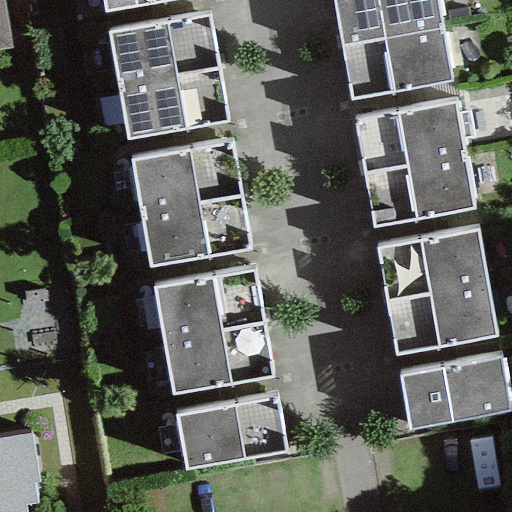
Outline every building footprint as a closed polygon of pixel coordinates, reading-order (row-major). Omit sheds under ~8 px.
[(0,0),(0,55),(11,54),(2,0),(0,0)] [(185,0),(102,0),(105,14),(185,0)] [(331,0),(340,47),(441,30),(435,0),(331,0)] [(108,32),(118,86),(217,68),(208,15),(108,32)] [(451,86),(441,30),(340,47),(350,103),(451,86)] [(226,122),(217,68),(118,86),(127,140),(226,122)] [(351,118),(361,172),(463,155),(453,101),(351,118)] [(130,159),(139,213),(239,195),(229,142),(130,159)] [(473,211),(463,155),(361,172),(371,228),(473,211)] [(248,249),(239,195),(139,213),(149,267),(248,249)] [(374,247),(383,301),(485,284),(476,230),(374,247)] [(152,288),(161,341),(260,324),(251,270),(152,288)] [(495,340),(485,284),(383,301),(393,357),(495,340)] [(270,378),(260,324),(161,341),(171,395),(270,378)] [(498,358),(398,377),(409,431),(509,412),(498,358)] [(275,396),(174,416),(184,472),(286,453),(275,396)] [(0,511),(24,511),(24,506),(36,504),(33,484),(37,483),(29,433),(0,437),(0,511)]
